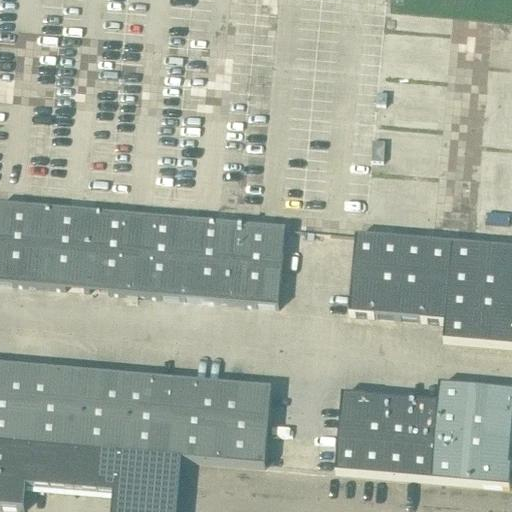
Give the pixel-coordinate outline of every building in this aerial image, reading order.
[(0,287),(87,295),(94,217),(0,209),(0,287)] [(94,217),(87,295),(279,312),(286,234),(94,217)] [(511,253),(354,240),(349,319),(445,328),(443,346),(511,351),(511,253)] [(0,448),(28,451),(35,373),(0,369),(0,448)] [(170,463),(177,385),(35,373),(28,451),(170,463)] [(218,468),(224,389),(177,385),(170,463),(183,465),(218,468)] [(224,389),(218,468),(265,472),(268,438),(272,394),(224,389)] [(511,395),(440,389),(438,407),(342,399),(338,444),(335,478),(510,493),(511,473),(511,467),(510,467),(511,447),(511,395)] [(25,511),(27,491),(114,499),(113,511),(178,511),(183,465),(170,463),(28,451),(0,448),(0,511),(8,511),(25,511)]
